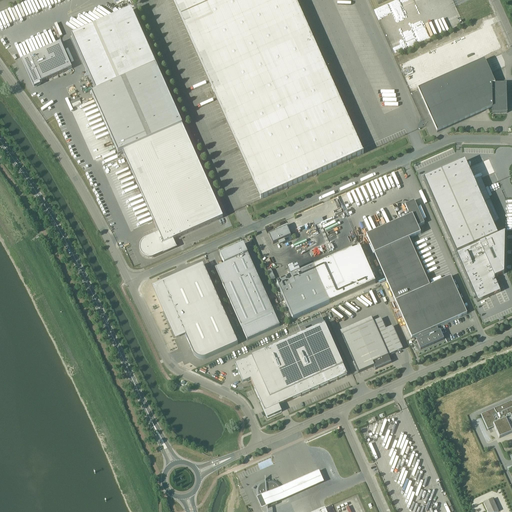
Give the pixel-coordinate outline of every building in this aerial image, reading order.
[(172,0),(261,199),(261,200),(263,199),(264,199),(263,198),(268,196),(268,197),(268,196),(273,194),(273,195),(273,194),(278,192),(283,190),(288,188),(293,186),(293,185),(297,183),(298,184),(298,183),(302,181),(303,181),(307,179),(308,179),(312,177),(313,177),(317,175),(318,175),(317,174),(322,172),(322,173),(322,172),(327,170),(332,168),(337,166),(342,164),(347,162),(347,161),(351,159),(352,160),(352,159),(356,157),(357,157),(361,155),(362,155),(364,154),(363,154),(294,0),(172,0)] [(131,11),(72,38),(96,93),(92,95),(118,155),(123,153),(158,233),(145,239),(144,240),(142,241),(141,243),(140,245),(140,247),(140,248),(140,250),(140,252),(141,253),(142,255),(143,256),(145,257),(146,258),(148,259),(150,259),(152,258),(154,258),(178,247),(176,247),(173,240),(223,218),(182,127),(156,67),(131,11)] [(501,49),(493,27),(486,29),(486,27),(480,30),(481,33),(483,33),(483,34),(485,34),(488,41),(487,41),(491,52),(501,49)] [(61,43),(21,60),(33,86),(40,83),(72,69),(61,43)] [(19,59),(35,52),(34,49),(17,56),(19,59)] [(485,60),(418,90),(437,133),(492,108),(492,114),(507,113),(506,84),(498,84),(495,84),(485,60)] [(79,99),(71,102),(73,108),(81,104),(79,99)] [(465,162),(424,180),(478,302),(500,292),(494,278),(504,274),(505,233),(498,236),(483,203),(490,200),(484,188),(478,191),(465,162)] [(129,204),(139,199),(130,178),(128,179),(127,176),(122,177),(122,176),(118,178),(129,204)] [(372,183),(328,200),(334,217),(362,206),(360,202),(369,199),(369,198),(376,195),(372,183)] [(405,205),(410,217),(366,236),(412,339),(416,337),(418,341),(416,341),(420,350),(434,344),(433,343),(436,342),(437,342),(442,339),(441,336),(442,336),(440,331),(439,331),(437,327),(467,314),(451,277),(430,286),(409,239),(421,234),(418,227),(424,224),(414,201),(405,205)] [(286,227),(269,235),(273,244),(290,237),(293,242),(304,237),(298,224),(295,226),(294,223),(286,226),(286,227)] [(243,245),(220,255),(232,281),(222,285),(247,341),(280,326),(243,245)] [(313,267),(277,284),(293,320),(330,304),(313,267)] [(204,359),(205,359),(238,345),(204,268),(162,285),(161,285),(160,286),(160,287),(159,287),(159,288),(158,288),(158,289),(157,290),(157,291),(157,292),(157,293),(157,294),(157,295),(157,296),(157,297),(163,312),(164,311),(167,317),(175,314),(193,354),(194,355),(194,356),(195,357),(196,357),(197,358),(198,359),(199,359),(200,359),(201,360),(202,360),(203,360),(204,359)] [(381,319),(342,337),(358,372),(358,373),(374,367),(375,370),(375,371),(392,363),(391,363),(388,356),(403,350),(402,348),(393,327),(386,330),(381,319)] [(235,365),(243,383),(250,380),(267,418),(281,412),(279,406),(347,376),(345,371),(325,325),(235,365)] [(490,411),(481,415),(488,430),(489,430),(489,429),(491,429),(494,427),(499,439),(511,432),(511,401),(492,410),(493,412),(491,413),(490,411)] [(378,423),(374,435),(375,436),(381,435),(382,434),(384,434),(383,432),(384,429),(391,429),(393,424),(397,424),(387,421),(386,423),(385,423),(381,423),(382,423),(378,423)] [(279,489),(283,499),(323,482),(319,472),(279,489)] [(260,498),(261,497),(267,509),(277,505),(276,502),(283,499),(279,489),(279,488),(278,487),(277,486),(276,485),(275,484),(274,483),(272,483),(271,483),(265,484),(264,484),(263,484),(261,485),(260,486),(259,487),(259,488),(258,489),(258,491),(258,492),(258,494),(259,495),(259,496),(260,498)] [(426,492),(421,509),(422,510),(420,511),(427,511),(433,494),(426,492)] [(498,511),(493,500),(483,504),(486,509),(487,511),(498,511)]
